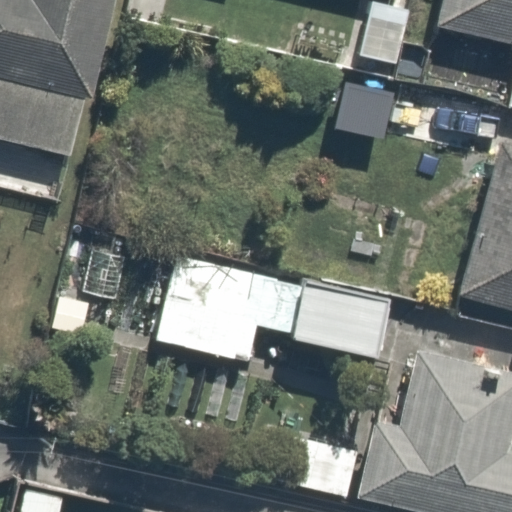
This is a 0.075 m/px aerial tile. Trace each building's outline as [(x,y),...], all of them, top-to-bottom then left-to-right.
[(0,0),(0,146),(77,167),(120,0),(0,0)] [(511,0),(444,0),(436,29),(511,49),(511,0)] [(335,128),(384,137),(393,92),(344,82),(335,128)] [(511,144),(502,142),(459,297),(511,311),(511,144)] [(294,277),(165,246),(144,335),(255,362),(263,328),(280,332),(294,277)] [(386,302),(307,283),(294,341),(373,359),(386,302)] [(374,420),(357,498),(423,511),(511,511),(511,456),(509,456),(511,444),(511,371),(415,350),(398,426),(374,420)] [(349,495),(359,451),(261,427),(250,473),(349,495)]
